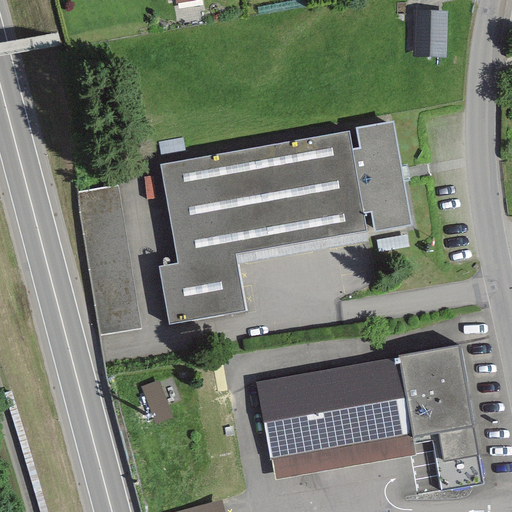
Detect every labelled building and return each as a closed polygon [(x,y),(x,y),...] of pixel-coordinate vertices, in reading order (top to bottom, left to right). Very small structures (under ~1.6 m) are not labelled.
[(456,13),(426,13),(425,57),(455,57),(456,13)] [(404,126),(164,165),(180,266),(160,270),(170,327),(256,313),(244,241),(418,212),(404,126)] [(119,190),(88,191),(113,335),(141,330),(119,190)] [(259,383),(277,480),(416,456),(415,445),(433,442),(443,494),(485,485),(460,347),(259,383)] [(173,417),(160,380),(142,386),(155,424),(173,417)]
